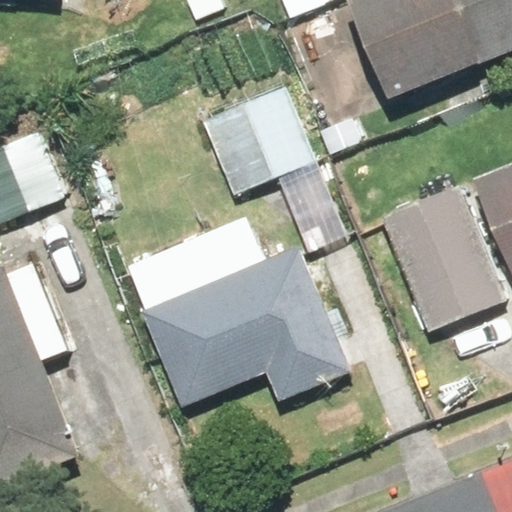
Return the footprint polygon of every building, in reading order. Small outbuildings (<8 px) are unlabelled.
[(511,0),(355,0),(340,6),(382,109),(511,56),(511,0)] [(195,38),(100,79),(125,138),(220,97),(195,38)] [(293,87),(211,124),(248,206),(330,169),(293,87)] [(49,132),(0,151),(0,223),(3,233),(77,203),(49,132)] [(511,172),(471,189),(511,290),(511,289),(511,172)] [(295,255),(140,320),(183,420),(264,385),(275,412),(349,381),(295,255)] [(6,275),(0,277),(0,499),(78,471),(6,275)]
